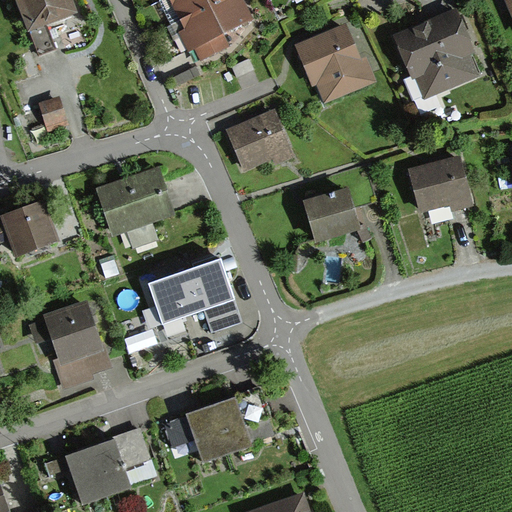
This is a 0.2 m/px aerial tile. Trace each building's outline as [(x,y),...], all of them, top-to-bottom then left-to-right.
[(14,0),(28,36),(78,17),(71,0),(14,0)] [(162,0),(176,27),(230,0),(162,0)] [(230,0),(176,27),(189,53),(247,25),(234,0),(230,0)] [(511,0),(501,0),(511,27),(511,0)] [(455,16),(391,42),(417,104),(481,77),(455,16)] [(345,26),(293,49),(319,108),(371,85),(345,26)] [(60,96),(39,102),(47,130),(68,124),(60,96)] [(272,116),(226,132),(241,175),(287,159),(272,116)] [(458,160),(407,171),(416,213),(467,202),(458,160)] [(157,172),(95,194),(110,237),(172,215),(157,172)] [(351,191),(303,205),(315,246),(363,231),(351,191)] [(43,205),(0,219),(0,241),(9,238),(17,260),(57,246),(43,205)] [(222,258),(150,283),(164,326),(205,311),(237,301),(222,258)] [(50,338),(57,358),(53,360),(63,390),(96,378),(94,374),(114,367),(90,298),(42,315),(43,320),(31,325),(38,343),(50,338)] [(237,301),(205,311),(212,332),(243,322),(237,301)] [(254,388),(220,401),(236,445),(271,433),(254,388)] [(220,401),(186,413),(202,458),(236,445),(220,401)] [(138,431),(101,444),(117,491),(154,478),(138,431)] [(101,444),(63,457),(79,504),(117,491),(101,444)] [(0,487),(0,511),(7,511),(9,511),(0,487)] [(307,511),(302,498),(264,511),(307,511)]
